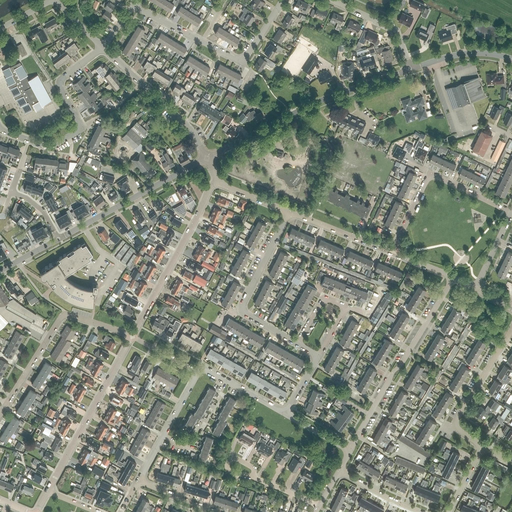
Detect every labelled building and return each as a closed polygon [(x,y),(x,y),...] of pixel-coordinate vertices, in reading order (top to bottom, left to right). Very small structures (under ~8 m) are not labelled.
[(116,5),(118,3),(114,0),(107,0),(106,2),(105,1),(102,5),(105,7),(104,8),(110,12),(115,5),(116,5)] [(166,0),(165,0),(162,0),(159,5),(164,8),(169,2),(169,0),(166,0)] [(173,0),(172,3),(169,2),(164,8),(170,12),(174,5),(176,7),(179,2),(176,0),(176,1),(174,0),(173,0)] [(265,3),(260,0),(254,0),(250,7),(257,11),(262,5),(263,6),(265,3)] [(307,14),(309,9),(306,7),(308,4),(299,0),(297,0),(295,6),(302,10),(301,12),(307,14)] [(412,0),(410,6),(421,11),(424,5),(414,0),(412,0)] [(176,13),(182,16),(186,9),(188,6),(186,4),(184,8),(181,6),(176,13)] [(182,16),(187,19),(191,13),(193,9),(191,7),(189,11),(186,9),(182,16)] [(254,17),(250,15),(252,12),(244,7),(242,10),(242,11),(244,13),(244,14),(243,13),(239,19),(249,25),(254,17)] [(327,12),(318,7),(316,10),(313,9),(310,15),(313,17),(314,14),(324,18),(327,12)] [(102,16),(108,20),(112,15),(106,11),(102,16)] [(187,19),(192,23),(196,16),(198,12),(196,11),(194,14),(191,13),(187,19)] [(338,23),(335,29),(341,31),(345,22),(342,21),(343,17),(334,13),(330,20),(338,23)] [(409,27),(413,18),(402,13),(399,22),(409,27)] [(199,18),(196,16),(192,23),(197,26),(201,19),(203,15),(201,14),(199,18)] [(288,28),(293,21),(296,23),(299,19),(292,14),(291,17),(288,15),(282,24),(288,28)] [(48,30),(58,25),(54,18),(44,24),(46,27),(44,29),(47,35),(50,33),(48,30)] [(362,30),(359,29),(360,25),(350,21),(347,28),(357,33),(355,36),(359,38),(362,30)] [(419,29),(416,36),(426,41),(427,38),(431,39),(434,33),(432,32),(435,26),(430,24),(427,30),(428,30),(427,33),(419,29)] [(448,31),(439,34),(442,42),(453,38),(451,35),(457,33),(455,24),(446,27),(448,31)] [(215,33),(220,37),(224,30),(226,26),(224,25),(222,29),(219,27),(215,33)] [(143,33),(145,30),(138,26),(135,31),(142,35),(145,38),(147,35),(143,33)] [(39,30),(37,27),(28,32),(31,39),(38,35),(40,38),(40,39),(42,42),(48,39),(42,28),(39,30)] [(225,40),(229,33),(232,29),(229,28),(227,32),(224,30),(220,37),(225,40)] [(290,39),(293,35),(285,30),(284,32),(279,30),(273,39),(280,43),(285,36),(290,39)] [(360,39),(358,42),(361,43),(364,44),(367,39),(374,43),(374,44),(375,44),(376,45),(378,44),(380,40),(376,38),(377,38),(377,37),(378,35),(372,32),(369,30),(368,33),(364,31),(364,30),(363,32),(360,39)] [(140,38),(142,35),(135,31),(132,36),(138,40),(142,43),(146,45),(148,43),(140,38)] [(232,35),(229,33),(225,40),(230,43),(234,36),(237,32),(235,31),(232,35)] [(159,41),(162,43),(166,36),(161,33),(157,39),(157,40),(154,43),(156,45),(159,41)] [(230,43),(235,46),(235,47),(237,49),(240,44),(240,43),(238,42),(240,39),(239,39),(242,35),(240,34),(237,38),(234,36),(230,43)] [(132,36),(128,41),(135,45),(139,48),(141,46),(137,43),(138,40),(132,36)] [(171,39),(166,36),(162,43),(159,47),(162,48),(164,44),(167,46),(171,39)] [(72,44),(69,46),(76,54),(77,52),(76,51),(79,49),(74,42),(71,38),(69,39),(72,44)] [(167,46),(165,50),(167,51),(169,47),(172,49),(176,42),(171,39),(167,46)] [(136,53),(137,54),(138,54),(139,53),(137,51),(134,48),(135,45),(128,41),(125,47),(132,51),(136,53)] [(181,45),(176,42),(172,49),(170,53),(172,54),(174,50),(177,52),(181,45)] [(73,55),(76,54),(69,46),(67,48),(63,43),(61,45),(63,46),(70,56),(72,54),(73,55)] [(270,44),(264,53),(271,57),(275,50),(280,53),(283,49),(277,45),(275,48),(270,44)] [(182,55),(187,49),(181,45),(177,52),(175,56),(177,57),(179,53),(182,55)] [(64,52),(61,54),(67,63),(69,61),(68,59),(71,57),(70,56),(63,46),(61,48),(64,52)] [(132,51),(125,47),(122,52),(129,56),(133,58),(134,56),(130,54),(132,51)] [(371,56),(366,58),(369,68),(376,66),(375,62),(378,61),(375,53),(373,47),(367,49),(367,51),(369,50),(370,54),(371,56)] [(385,62),(393,60),(389,49),(385,50),(384,47),(375,50),(377,54),(382,52),(385,62)] [(27,54),(24,49),(19,52),(22,57),(27,54)] [(62,64),(64,62),(65,64),(67,63),(61,54),(59,56),(55,52),(54,53),(62,64)] [(59,66),(62,64),(54,53),(52,55),(55,59),(52,61),(58,69),(60,68),(59,66)] [(187,64),(190,66),(195,59),(189,55),(185,62),(183,66),(185,68),(187,64)] [(314,67),(319,60),(312,55),(307,62),(314,67)] [(152,64),(149,62),(152,57),(149,56),(147,60),(142,67),(145,69),(144,71),(146,72),(152,64)] [(272,68),(275,64),(265,57),(263,60),(260,58),(254,67),(261,71),(265,64),(272,68)] [(369,68),(366,58),(362,59),(361,57),(356,59),(359,67),(361,66),(363,70),(369,68)] [(195,59),(190,66),(188,69),(190,71),(192,67),(195,69),(200,62),(195,59)] [(149,72),(152,73),(158,64),(159,62),(157,61),(154,65),(152,64),(146,72),(148,74),(149,72)] [(10,89),(14,96),(13,97),(15,100),(17,100),(20,107),(22,106),(25,113),(34,108),(36,111),(43,107),(42,105),(44,104),(44,105),(51,101),(37,75),(30,79),(31,80),(29,81),(26,76),(27,76),(21,65),(20,62),(16,65),(10,68),(10,67),(2,71),(6,78),(5,78),(9,85),(8,86),(10,90),(10,89)] [(200,62),(195,69),(193,73),(195,74),(198,70),(201,72),(205,65),(200,62)] [(353,62),(342,63),(343,75),(343,79),(348,79),(348,81),(353,81),(353,72),(354,71),(353,62)] [(95,69),(91,72),(92,74),(97,70),(99,73),(107,66),(105,65),(104,66),(102,63),(95,69)] [(153,79),(155,80),(160,71),(157,70),(160,65),(158,64),(152,73),(151,75),(154,77),(153,79)] [(225,67),(220,64),(216,71),(214,75),(216,76),(218,72),(221,74),(225,67)] [(205,65),(201,72),(198,76),(200,77),(203,73),(206,75),(210,68),(205,65)] [(305,65),(302,70),(309,75),(312,70),(305,65)] [(98,81),(100,80),(109,72),(107,70),(108,69),(107,66),(99,73),(101,76),(97,79),(98,81)] [(230,69),(225,67),(221,74),(219,78),(222,79),(224,75),(227,77),(230,69)] [(158,80),(160,81),(168,70),(166,68),(163,73),(160,71),(155,80),(157,81),(158,80)] [(232,79),(236,72),(230,69),(227,77),(225,81),(227,82),(229,78),(232,79)] [(170,71),(168,70),(160,81),(164,83),(162,85),(165,86),(170,77),(167,76),(170,71)] [(110,71),(109,72),(100,80),(101,82),(105,78),(107,81),(115,74),(114,73),(112,74),(110,71)] [(332,78),(329,72),(328,73),(326,71),(318,75),(320,77),(318,78),(321,84),(332,78)] [(241,75),(236,72),(232,79),(230,83),(232,84),(234,80),(237,82),(241,75)] [(117,76),(115,74),(107,81),(110,83),(105,87),(107,89),(118,80),(115,78),(117,76)] [(497,84),(504,83),(503,76),(498,76),(498,77),(497,77),(496,74),(487,75),(488,84),(497,83),(497,84)] [(174,92),(173,94),(175,95),(180,87),(177,85),(180,81),(178,79),(180,77),(177,75),(172,82),(175,84),(171,90),(174,92)] [(79,80),(75,83),(73,85),(75,88),(74,88),(75,90),(83,84),(81,82),(85,79),(84,77),(79,80)] [(446,89),(447,92),(452,108),(458,106),(461,105),(468,125),(478,122),(471,102),(485,97),(482,90),(483,89),(481,85),(478,78),(479,78),(478,77),(461,84),(462,85),(457,87),(452,89),(451,87),(446,89)] [(123,83),(121,81),(120,83),(118,80),(107,89),(108,90),(113,87),(115,90),(123,83)] [(85,87),(83,84),(75,90),(76,92),(77,91),(79,94),(89,86),(90,86),(89,83),(85,87)] [(183,89),(180,87),(175,95),(177,96),(178,95),(181,96),(187,87),(188,86),(186,84),(183,89)] [(79,98),(80,100),(88,94),(87,91),(91,88),(89,86),(79,94),(78,94),(80,97),(79,98)] [(187,87),(181,96),(180,98),(183,100),(182,101),(184,103),(189,95),(186,93),(189,88),(187,87)] [(192,97),(189,95),(184,103),(186,104),(187,102),(190,104),(194,98),(197,93),(195,92),(192,97)] [(83,101),(85,103),(96,95),(94,93),(90,96),(88,94),(80,100),(82,102),(83,101)] [(105,100),(107,103),(108,102),(113,98),(110,94),(104,98),(105,100)] [(85,103),(87,106),(85,107),(87,108),(95,103),(93,100),(97,97),(96,95),(85,103)] [(197,111),(202,114),(207,105),(205,103),(207,100),(202,97),(198,103),(201,105),(197,111)] [(425,104),(422,98),(416,100),(416,102),(412,104),(410,99),(409,99),(403,101),(402,102),(405,109),(407,109),(408,113),(405,114),(407,122),(408,122),(415,120),(414,116),(418,115),(419,120),(427,117),(425,110),(423,110),(422,105),(425,104)] [(97,105),(95,103),(87,108),(88,110),(89,109),(91,112),(102,104),(101,102),(97,105)] [(210,107),(207,105),(202,114),(206,117),(212,108),(214,105),(212,104),(210,107)] [(214,105),(212,108),(206,117),(211,120),(217,111),(214,109),(216,106),(214,105)] [(492,110),(493,111),(490,116),(497,119),(499,113),(502,115),(505,108),(500,106),(498,109),(494,107),(492,110)] [(256,115),(254,110),(250,112),(249,111),(245,115),(243,113),(237,119),(242,123),(246,119),(248,121),(253,118),(252,118),(254,117),(257,122),(264,118),(261,112),(256,115)] [(336,123),(339,125),(345,113),(341,112),(341,113),(334,110),(330,119),(337,122),(336,123)] [(222,114),(217,111),(211,120),(216,123),(220,115),(223,117),(225,113),(223,112),(222,114)] [(339,125),(344,127),(349,115),(345,113),(339,125)] [(511,114),(511,115),(507,113),(505,117),(506,117),(503,122),(510,125),(511,120),(511,114)] [(354,117),(349,115),(344,127),(349,129),(354,117)] [(358,120),(354,117),(349,129),(353,131),(358,120)] [(361,134),(366,123),(358,120),(353,131),(361,134)] [(97,128),(96,127),(95,129),(104,133),(105,131),(109,133),(111,131),(106,128),(108,125),(101,121),(101,122),(100,125),(98,124),(97,128)] [(148,133),(136,122),(122,138),(134,149),(134,148),(138,152),(144,146),(140,142),(148,133)] [(225,125),(222,129),(226,132),(225,133),(230,136),(230,137),(231,138),(232,138),(235,135),(236,137),(238,133),(234,130),(235,129),(231,126),(229,128),(225,125)] [(95,131),(94,134),(106,140),(107,138),(102,136),(104,133),(95,129),(94,131),(95,131)] [(491,136),(481,131),(472,150),(482,155),(491,136)] [(377,145),(380,138),(370,133),(367,140),(377,145)] [(104,143),(106,140),(94,134),(92,137),(91,137),(90,139),(99,143),(100,140),(104,143)] [(89,141),(90,141),(89,144),(98,149),(101,150),(102,148),(97,146),(99,143),(90,139),(89,141)] [(426,157),(425,156),(427,151),(422,148),(424,143),(418,140),(414,149),(417,151),(415,156),(420,158),(420,159),(424,161),(426,157)] [(149,142),(146,145),(151,150),(154,147),(149,142)] [(181,144),(173,148),(182,165),(190,161),(186,153),(183,155),(180,149),(186,146),(183,142),(180,143),(181,144)] [(402,160),(406,152),(409,153),(413,146),(406,142),(403,150),(398,147),(395,152),(394,152),(392,156),(396,158),(397,157),(402,160)] [(96,151),(98,149),(89,144),(88,146),(89,147),(87,150),(100,156),(101,153),(96,151)] [(9,155),(11,156),(15,147),(13,146),(12,147),(9,146),(9,148),(5,159),(7,160),(9,155)] [(16,149),(17,148),(15,147),(11,156),(14,157),(12,162),(15,163),(17,158),(20,159),(21,154),(19,153),(20,150),(16,149)] [(141,172),(142,172),(144,174),(144,173),(148,178),(156,172),(151,166),(152,165),(141,152),(131,160),(141,172)] [(162,154),(163,156),(169,167),(174,164),(171,158),(170,159),(166,152),(162,154)] [(429,162),(435,164),(439,157),(440,155),(437,153),(436,156),(433,154),(429,162)] [(163,163),(162,163),(165,169),(169,167),(163,156),(160,158),(163,163)] [(446,157),(443,156),(442,158),(439,157),(435,164),(441,167),(445,160),(446,157)] [(91,165),(100,168),(103,161),(93,158),(91,165)] [(450,162),(445,160),(441,167),(447,170),(450,162)] [(70,162),(68,171),(72,171),(77,163),(70,162)] [(450,162),(447,170),(452,173),(456,165),(450,162)] [(460,173),(459,176),(465,178),(468,171),(469,169),(466,168),(466,170),(462,168),(463,167),(460,166),(457,172),(460,173)] [(408,174),(406,177),(414,181),(417,175),(413,173),(415,170),(408,167),(405,173),(408,174)] [(465,178),(470,181),(474,174),(468,171),(465,178)] [(501,176),(503,177),(511,181),(511,174),(506,172),(504,175),(502,174),(501,176)] [(102,180),(113,183),(115,177),(104,173),(102,180)] [(478,173),(477,175),(474,174),(470,181),(476,184),(480,176),(481,174),(478,173)] [(405,176),(403,176),(402,178),(404,179),(405,180),(404,183),(411,186),(414,181),(406,177),(405,176)] [(483,178),(480,176),(476,184),(482,187),(485,179),(486,178),(483,177),(483,178)] [(116,183),(123,193),(130,188),(126,183),(128,181),(125,177),(116,183)] [(511,181),(503,177),(501,182),(510,186),(511,181)] [(27,182),(24,190),(30,193),(33,184),(27,182)] [(403,185),(401,188),(409,192),(411,186),(404,183),(402,182),(401,184),(403,185)] [(501,182),(498,187),(507,192),(510,186),(501,182)] [(107,188),(104,190),(107,195),(111,201),(118,196),(114,190),(113,191),(108,183),(106,185),(105,186),(107,188)] [(94,191),(86,185),(83,188),(91,194),(94,191)] [(38,186),(35,194),(41,196),(44,188),(38,186)] [(184,186),(177,190),(181,196),(182,198),(182,199),(183,198),(185,202),(186,203),(193,199),(193,198),(189,192),(188,193),(184,186)] [(349,196),(345,194),(344,196),(345,196),(344,198),(335,193),(336,192),(336,193),(338,190),(335,189),(334,193),(331,192),(333,188),(331,187),(329,189),(330,190),(329,191),(325,189),(321,197),(324,199),(325,197),(334,201),(333,203),(338,206),(339,204),(346,207),(345,209),(350,211),(351,209),(360,213),(359,216),(362,217),(363,216),(366,218),(371,207),(369,206),(368,207),(367,206),(366,208),(362,206),(362,205),(363,205),(364,203),(362,202),(360,205),(358,204),(360,200),(357,199),(356,202),(357,202),(356,203),(347,199),(348,198),(349,196)] [(505,197),(507,192),(498,187),(496,192),(505,197)] [(404,197),(406,198),(409,192),(401,188),(399,188),(398,190),(400,191),(397,197),(403,200),(404,197)] [(384,197),(382,201),(384,203),(386,199),(391,201),(392,197),(386,194),(384,197)] [(52,195),(44,200),(47,205),(55,201),(52,195)] [(99,208),(106,203),(100,195),(93,201),(99,208)] [(223,206),(224,204),(228,205),(229,201),(226,200),(222,198),(222,199),(219,197),(216,203),(223,206)] [(158,199),(157,200),(156,198),(152,201),(153,203),(152,204),(154,206),(153,207),(155,210),(156,209),(157,211),(159,210),(160,211),(162,209),(161,208),(164,206),(158,199)] [(241,199),(238,205),(244,208),(247,202),(241,199)] [(403,205),(395,201),(393,200),(392,203),(394,203),(392,206),(400,210),(403,205)] [(55,201),(47,205),(50,211),(58,207),(55,201)] [(182,202),(173,208),(178,213),(185,216),(187,211),(182,202)] [(84,204),(79,207),(83,216),(87,214),(86,213),(89,212),(88,211),(90,209),(87,204),(85,205),(84,204)] [(22,205),(17,212),(22,216),(27,209),(22,205)] [(74,211),(71,212),(74,218),(77,216),(78,218),(80,217),(83,216),(79,207),(78,205),(72,208),(74,211)] [(391,209),(390,212),(397,216),(400,210),(392,206),(391,206),(390,208),(391,209)] [(214,208),(212,214),(225,219),(227,216),(223,214),(223,216),(220,215),(222,211),(221,211),(221,210),(214,208)] [(27,209),(22,216),(27,220),(27,219),(30,221),(33,216),(31,214),(32,213),(27,209)] [(138,209),(133,212),(135,216),(134,216),(135,219),(137,218),(139,222),(145,218),(141,212),(140,212),(138,209)] [(148,215),(152,220),(155,217),(157,216),(153,211),(148,215)] [(389,214),(387,218),(395,221),(397,216),(390,212),(388,212),(387,214),(389,214)] [(67,213),(61,216),(66,225),(69,223),(71,221),(70,219),(67,214),(67,213)] [(224,223),(225,219),(212,214),(209,220),(216,223),(216,222),(217,223),(218,219),(221,220),(220,222),(224,223)] [(181,221),(174,217),(170,215),(168,218),(172,220),(171,223),(178,227),(181,221)] [(61,216),(56,219),(60,227),(63,226),(63,227),(66,225),(61,216)] [(386,217),(384,220),(386,220),(384,224),(392,228),(395,221),(387,218),(386,217)] [(19,219),(16,223),(25,230),(27,226),(19,219)] [(121,234),(128,229),(120,220),(114,225),(121,234)] [(258,221),(255,227),(262,231),(266,225),(258,221)] [(42,225),(36,228),(37,230),(42,238),(45,237),(45,236),(47,235),(46,234),(49,232),(46,227),(43,228),(42,225)] [(142,237),(150,231),(146,226),(138,231),(142,237)] [(216,229),(213,227),(212,228),(209,226),(206,231),(213,235),(214,233),(221,237),(223,233),(226,235),(227,232),(222,229),(220,232),(216,229)] [(259,236),(262,231),(255,227),(252,232),(259,236)] [(294,238),(297,230),(292,228),(289,233),(288,235),(288,236),(294,238)] [(109,237),(104,229),(98,233),(103,241),(109,237)] [(164,231),(160,229),(159,233),(171,240),(174,234),(168,230),(167,232),(164,230),(164,231)] [(37,230),(32,232),(36,241),(38,239),(39,240),(42,238),(37,230)] [(131,239),(136,235),(132,230),(127,234),(131,239)] [(303,233),(297,230),(294,238),(300,241),(303,233)] [(256,242),(259,236),(252,232),(249,238),(256,242)] [(18,251),(24,248),(24,249),(28,248),(27,246),(31,244),(28,239),(27,236),(26,237),(23,233),(16,237),(19,243),(15,246),(18,251)] [(120,238),(114,233),(110,238),(116,243),(120,238)] [(168,245),(171,240),(159,233),(156,236),(160,238),(163,240),(162,242),(168,245)] [(306,243),(309,236),(303,233),(300,241),(299,243),(301,244),(302,242),(306,243)] [(213,244),(214,241),(211,239),(208,237),(207,237),(204,235),(201,241),(208,244),(209,242),(213,244)] [(315,238),(309,236),(306,243),(305,245),(307,246),(308,244),(312,246),(315,238)] [(135,248),(137,250),(143,245),(138,238),(134,241),(138,246),(135,248)] [(256,242),(249,238),(246,243),(253,247),(256,242)] [(320,248),(323,250),(326,242),(320,239),(317,247),(316,249),(319,250),(320,248)] [(326,242),(323,250),(322,251),(325,252),(325,251),(329,252),(332,245),(326,242)] [(54,286),(56,289),(56,290),(58,292),(61,294),(64,296),(65,294),(68,296),(71,297),(70,300),(74,301),(77,302),(80,303),(81,301),(84,302),(88,302),(88,305),(91,305),(93,305),(93,299),(93,295),(96,295),(98,289),(98,285),(93,284),(92,291),(86,291),(80,289),(74,286),(68,282),(63,277),(61,275),(93,254),(86,244),(85,244),(82,246),(81,244),(73,249),(73,250),(73,249),(74,251),(68,256),(67,254),(67,253),(59,259),(60,261),(53,265),(52,263),(44,268),(45,268),(46,270),(43,272),(42,272),(41,273),(41,274),(41,275),(41,276),(41,277),(42,278),(43,278),(44,278),(45,278),(46,278),(49,283),(53,287),(54,286)] [(208,258),(209,257),(211,254),(208,253),(208,252),(204,250),(205,249),(199,245),(196,251),(208,258)] [(338,247),(332,245),(329,252),(334,255),(338,247)] [(151,246),(149,250),(162,256),(165,251),(159,247),(157,251),(154,249),(155,247),(151,246)] [(344,250),(338,247),(334,255),(340,257),(344,250)] [(250,253),(243,249),(240,255),(247,259),(250,253)] [(153,256),(152,258),(153,258),(153,259),(159,262),(162,256),(149,250),(147,253),(153,256)] [(210,259),(208,258),(196,251),(193,257),(199,260),(200,258),(208,263),(210,259)] [(280,251),(277,257),(285,261),(288,255),(280,251)] [(348,260),(351,261),(355,253),(349,251),(345,261),(347,262),(348,260)] [(222,255),(216,252),(212,259),(218,262),(222,255)] [(361,256),(355,253),(351,261),(352,261),(351,263),(354,264),(354,262),(357,264),(361,256)] [(244,265),(247,259),(240,255),(237,261),(244,265)] [(360,265),(363,266),(367,258),(361,256),(357,264),(357,265),(359,266),(360,265)] [(283,264),(285,261),(277,257),(275,263),(282,267),(284,267),(285,265),(283,264)] [(373,261),(367,258),(363,266),(362,269),(365,270),(366,267),(369,269),(373,261)] [(511,260),(505,258),(502,263),(510,267),(511,262),(511,260)] [(241,270),(244,265),(237,261),(235,260),(234,262),(235,263),(234,266),(241,270)] [(204,261),(202,265),(213,271),(215,267),(204,261)] [(202,266),(197,263),(197,265),(193,263),(190,262),(187,267),(194,271),(195,268),(199,271),(202,266)] [(383,264),(378,262),(375,270),(380,272),(383,264)] [(145,264),(142,263),(140,266),(153,273),(156,267),(150,264),(148,267),(145,265),(145,264)] [(280,270),(282,267),(275,263),(272,269),(279,272),(281,273),(282,271),(280,270)] [(500,269),(507,272),(509,273),(510,271),(508,270),(510,267),(502,263),(500,269)] [(383,274),(386,275),(390,267),(383,264),(380,272),(381,272),(380,274),(382,275),(383,274)] [(150,279),(153,273),(140,266),(138,270),(141,272),(142,270),(146,272),(144,276),(150,279)] [(238,276),(241,270),(234,266),(230,272),(238,276)] [(392,278),(396,270),(390,267),(386,275),(392,278)] [(299,268),(294,276),(299,279),(304,271),(299,268)] [(208,280),(213,272),(207,269),(203,277),(208,280)] [(279,276),(278,276),(279,272),(272,269),(269,274),(278,279),(279,276)] [(506,276),(507,272),(500,269),(497,275),(506,279),(507,277),(506,276)] [(401,273),(396,270),(392,278),(398,280),(401,273)] [(188,280),(190,278),(193,279),(192,280),(203,286),(207,280),(196,274),(195,276),(192,274),(188,272),(188,273),(185,271),(184,273),(183,272),(181,276),(182,276),(188,280)] [(322,282),(321,285),(326,287),(330,278),(325,276),(326,274),(320,272),(316,280),(322,282)] [(294,276),(291,281),(292,282),(294,283),(296,284),(299,279),(294,276)] [(119,283),(117,286),(123,290),(125,286),(128,282),(121,278),(119,283)] [(332,289),(335,280),(330,278),(326,287),(332,289)] [(133,279),(131,283),(144,290),(147,284),(141,281),(140,283),(133,279)] [(177,279),(174,285),(187,292),(190,294),(192,291),(185,287),(185,288),(181,286),(183,283),(177,279)] [(266,280),(263,287),(270,290),(272,291),(273,289),(271,288),(273,284),(266,280)] [(341,282),(335,280),(332,289),(337,292),(341,282)] [(232,284),(230,287),(237,291),(240,285),(233,281),(232,281),(230,283),(232,284)] [(14,293),(18,299),(24,295),(20,289),(17,291),(14,287),(10,282),(5,286),(11,293),(13,292),(14,293)] [(337,292),(342,294),(346,284),(341,282),(337,292)] [(141,296),(144,290),(131,283),(129,287),(132,289),(133,287),(136,289),(134,291),(135,292),(134,293),(141,296)] [(313,294),(316,289),(307,284),(306,287),(304,286),(302,288),(304,289),(313,294)] [(351,286),(346,284),(342,294),(347,296),(351,286)] [(186,293),(187,292),(174,285),(170,291),(177,294),(178,292),(182,295),(184,291),(186,293)] [(347,296),(353,298),(356,289),(354,287),(354,286),(352,285),(351,286),(347,296)] [(426,290),(417,285),(416,287),(417,288),(415,291),(415,292),(422,296),(426,290)] [(0,329),(6,323),(8,322),(14,319),(29,327),(36,314),(21,305),(13,299),(9,301),(5,294),(4,294),(1,289),(0,287),(0,329)] [(118,296),(121,290),(116,287),(113,293),(118,296)] [(234,297),(237,291),(230,287),(227,292),(234,297)] [(271,295),(270,294),(269,293),(270,290),(263,287),(260,292),(268,296),(270,297),(271,295)] [(395,294),(398,295),(399,296),(401,298),(404,292),(401,290),(399,288),(395,294)] [(310,299),(313,294),(304,289),(301,294),(310,299)] [(362,291),(356,289),(353,298),(358,300),(362,291)] [(364,302),(366,296),(370,298),(372,292),(368,290),(367,293),(362,291),(358,300),(364,302)] [(414,293),(412,297),(419,301),(422,296),(415,292),(415,291),(414,291),(413,293),(414,293)] [(32,292),(26,297),(31,305),(38,300),(32,292)] [(231,302),(234,297),(227,292),(226,292),(224,294),(226,295),(224,298),(231,302)] [(265,301),(268,296),(260,292),(257,298),(265,301)] [(387,292),(384,297),(389,300),(392,295),(387,292)] [(307,304),(310,299),(301,294),(299,299),(307,304)] [(135,306),(138,301),(131,297),(127,295),(125,298),(129,300),(128,302),(135,306)] [(111,296),(105,305),(111,308),(113,305),(110,303),(112,300),(114,301),(115,298),(111,296)] [(171,298),(168,296),(165,301),(171,305),(171,306),(170,308),(174,310),(176,308),(177,305),(179,302),(178,301),(175,299),(171,297),(171,298)] [(288,299),(286,298),(284,297),(282,296),(279,301),(285,304),(288,299)] [(419,301),(412,297),(410,296),(409,298),(411,299),(409,302),(416,306),(419,301)] [(231,302),(224,298),(222,297),(221,299),(223,300),(221,304),(228,308),(231,302)] [(265,301),(257,298),(254,303),(262,307),(265,301)] [(299,299),(296,304),(305,309),(307,304),(299,299)] [(279,301),(276,306),(278,307),(280,308),(282,309),(285,304),(279,301)] [(412,312),(416,306),(409,302),(405,308),(412,312)] [(181,307),(187,311),(190,306),(183,303),(181,307)] [(163,304),(159,311),(163,313),(167,306),(163,304)] [(296,304),(293,309),(302,314),(305,309),(296,304)] [(122,305),(121,307),(124,309),(123,312),(130,316),(133,310),(130,308),(131,307),(127,305),(126,307),(122,305)] [(459,315),(461,312),(454,307),(451,313),(458,317),(461,319),(462,317),(459,315)] [(299,319),(302,314),(293,309),(290,314),(299,319)] [(378,318),(380,316),(381,313),(376,310),(373,315),(378,318)] [(275,312),(271,320),(275,322),(279,314),(275,312)] [(402,313),(399,318),(406,323),(409,317),(402,313)] [(455,323),(458,317),(451,313),(447,318),(455,323)] [(290,314),(287,319),(296,324),(299,319),(290,314)] [(151,326),(156,328),(162,317),(160,316),(158,319),(156,318),(155,320),(151,326)] [(165,319),(162,317),(156,328),(161,331),(163,326),(165,327),(165,328),(169,321),(168,322),(164,320),(165,319)] [(224,327),(229,330),(234,321),(229,318),(224,327)] [(399,318),(396,323),(403,327),(406,323),(399,318)] [(447,318),(444,324),(451,328),(452,327),(453,329),(454,327),(453,326),(455,323),(447,318)] [(293,329),(296,324),(287,319),(284,324),(293,329)] [(165,334),(169,336),(169,335),(171,336),(174,331),(176,332),(181,323),(176,320),(173,325),(169,323),(166,328),(168,329),(165,333),(166,334),(165,334)] [(352,320),(348,326),(356,330),(359,324),(352,320)] [(239,324),(234,321),(229,330),(234,333),(239,324)] [(396,323),(392,329),(399,333),(403,327),(396,323)] [(234,333),(239,336),(244,327),(239,324),(234,333)] [(444,324),(441,329),(448,333),(449,334),(451,332),(449,331),(451,328),(444,324)] [(67,325),(64,330),(77,338),(78,337),(75,335),(74,334),(76,331),(67,325)] [(220,333),(221,330),(213,325),(209,331),(218,336),(220,333)] [(355,334),(354,333),(356,330),(348,326),(345,331),(352,335),(354,336),(355,334)] [(249,330),(244,327),(239,336),(244,338),(249,330)] [(180,343),(182,344),(187,335),(184,334),(187,329),(185,328),(182,333),(178,340),(181,341),(180,343)] [(396,339),(399,333),(392,329),(391,331),(389,334),(396,339)] [(61,335),(63,337),(72,342),(70,341),(72,337),(73,338),(73,339),(75,340),(77,338),(64,330),(61,335)] [(244,338),(249,341),(254,332),(249,330),(244,338)] [(13,337),(21,341),(24,335),(16,331),(13,337)] [(343,336),(350,340),(352,335),(345,331),(343,336)] [(188,345),(195,334),(193,332),(190,337),(187,335),(182,344),(184,345),(185,344),(188,345)] [(249,341),(254,344),(259,335),(254,332),(249,341)] [(94,343),(97,336),(91,333),(88,339),(94,343)] [(197,335),(195,334),(188,345),(191,347),(190,349),(192,350),(197,341),(194,339),(197,335)] [(445,339),(438,334),(434,340),(441,344),(445,339)] [(264,338),(259,335),(254,344),(259,347),(264,338)] [(111,349),(115,343),(110,340),(111,339),(105,336),(103,340),(106,342),(104,345),(106,347),(111,349)] [(346,346),(349,341),(350,340),(343,336),(339,342),(346,346)] [(13,337),(10,343),(18,347),(21,341),(13,337)] [(71,346),(69,346),(72,342),(63,337),(60,341),(73,350),(74,348),(71,346)] [(483,349),(486,343),(479,339),(477,337),(476,339),(478,340),(476,344),(483,349)] [(200,343),(197,341),(192,350),(194,351),(195,349),(198,351),(202,344),(205,339),(203,338),(200,343)] [(390,349),(393,344),(386,339),(382,345),(390,349)] [(434,340),(431,345),(438,350),(441,344),(434,340)] [(71,352),(73,350),(60,341),(56,347),(65,352),(68,349),(69,349),(69,350),(71,352)] [(268,355),(269,353),(274,344),(269,341),(264,350),(267,351),(266,353),(268,355)] [(10,343),(7,348),(15,353),(18,347),(10,343)] [(279,347),(274,344),(269,353),(274,356),(279,347)] [(480,354),(483,349),(476,344),(473,349),(480,354)] [(386,355),(390,349),(382,345),(379,350),(386,355)] [(438,350),(431,345),(428,350),(435,355),(436,356),(438,353),(436,353),(438,350)] [(56,347),(53,351),(66,359),(68,357),(65,356),(63,355),(65,352),(56,347)] [(206,356),(211,359),(215,352),(217,348),(215,347),(213,350),(210,349),(206,356)] [(274,356),(279,358),(284,350),(279,347),(274,356)] [(336,347),(333,352),(340,356),(344,351),(336,347)] [(11,359),(15,353),(7,348),(3,354),(11,359)] [(94,354),(94,355),(101,358),(102,356),(106,359),(109,354),(102,350),(98,348),(95,355),(94,354)] [(217,348),(215,352),(211,359),(216,362),(220,354),(218,353),(220,350),(217,348)] [(473,349),(469,355),(476,359),(480,354),(473,349)] [(279,358),(284,361),(289,352),(284,350),(279,358)] [(379,350),(375,356),(382,361),(386,355),(379,350)] [(431,360),(435,355),(428,350),(424,356),(431,360)] [(59,362),(61,358),(63,359),(62,360),(65,361),(66,359),(53,351),(50,356),(59,362)] [(228,352),(226,351),(224,356),(220,354),(216,362),(221,365),(225,357),(227,354),(228,352)] [(284,361),(289,364),(294,355),(289,352),(284,361)] [(333,352),(330,358),(337,362),(340,356),(333,352)] [(473,365),(476,359),(469,355),(466,353),(465,355),(468,357),(466,360),(473,365)] [(227,354),(225,357),(221,365),(226,367),(231,360),(228,359),(230,355),(227,354)] [(135,373),(141,363),(139,362),(141,358),(135,355),(132,362),(134,364),(130,370),(128,373),(133,376),(135,373)] [(299,358),(294,355),(289,364),(294,367),(299,358)] [(76,356),(72,365),(76,367),(81,359),(76,356)] [(379,366),(382,361),(375,356),(372,361),(379,366)] [(231,370),(236,363),(238,359),(235,358),(233,362),(231,360),(226,367),(231,370)] [(294,367),(299,370),(304,361),(299,358),(294,367)] [(334,368),(337,362),(330,358),(327,364),(334,368)] [(1,360),(0,360),(0,367),(5,370),(9,364),(1,360)] [(89,360),(87,364),(100,371),(103,365),(97,361),(95,365),(91,363),(92,362),(89,360)] [(151,364),(146,361),(142,368),(140,371),(143,373),(145,370),(148,371),(151,364)] [(55,370),(56,368),(52,366),(46,362),(43,367),(49,371),(51,368),(55,370)] [(241,366),(236,363),(231,370),(236,373),(241,366)] [(92,369),(90,373),(97,376),(100,371),(87,364),(85,367),(88,369),(89,368),(92,369)] [(327,364),(324,369),(331,373),(333,374),(334,371),(332,371),(334,368),(327,364)] [(422,372),(424,368),(418,364),(414,369),(427,377),(428,374),(425,372),(424,373),(422,372)] [(467,375),(470,370),(463,365),(461,365),(460,367),(461,368),(459,370),(467,375)] [(503,368),(501,370),(509,374),(510,372),(511,372),(511,365),(511,366),(510,368),(504,365),(503,365),(502,367),(503,368)] [(246,369),(241,366),(236,373),(242,376),(246,369)] [(368,369),(366,373),(373,377),(376,371),(367,366),(366,368),(368,369)] [(53,374),(49,371),(43,367),(39,372),(46,376),(48,373),(52,375),(53,374)] [(154,383),(156,384),(163,370),(158,368),(153,377),(157,379),(156,380),(155,380),(154,383)] [(414,369),(411,375),(417,378),(420,374),(422,376),(422,377),(425,379),(427,377),(414,369)] [(168,373),(163,370),(156,384),(158,385),(159,382),(160,380),(163,382),(168,373)] [(463,381),(467,375),(459,370),(456,376),(463,381)] [(504,378),(502,381),(507,384),(511,379),(507,377),(509,374),(501,370),(498,375),(504,378)] [(50,379),(46,376),(39,372),(36,378),(42,382),(45,378),(48,381),(50,379)] [(247,379),(252,382),(256,375),(251,372),(247,379)] [(166,389),(173,376),(168,373),(163,382),(167,384),(166,386),(166,385),(164,388),(166,389)] [(373,377),(366,373),(363,378),(370,382),(373,377)] [(94,381),(91,379),(88,377),(84,375),(82,379),(86,381),(84,383),(91,387),(94,381)] [(261,378),(256,375),(252,382),(257,385),(261,378)] [(257,385),(262,388),(266,381),(264,379),(265,377),(262,375),(261,378),(257,385)] [(420,388),(422,385),(418,383),(418,384),(415,383),(417,378),(411,375),(408,380),(420,388)] [(455,378),(453,382),(460,386),(463,381),(456,376),(455,375),(453,378),(455,378)] [(179,379),(173,376),(166,389),(168,390),(170,388),(169,387),(170,386),(174,388),(179,379)] [(46,384),(42,382),(36,378),(32,384),(39,388),(41,384),(45,386),(46,384)] [(363,378),(360,383),(367,387),(370,382),(363,378)] [(128,383),(122,380),(119,386),(132,392),(135,394),(137,391),(130,387),(130,389),(126,387),(128,383)] [(269,382),(266,381),(262,388),(267,391),(271,383),(272,382),(270,380),(269,382)] [(420,388),(408,380),(404,386),(411,389),(413,385),(416,387),(415,388),(419,390),(420,388)] [(503,392),(504,389),(507,384),(502,381),(500,383),(495,380),(495,381),(494,380),(492,382),(493,383),(492,385),(499,389),(499,390),(503,392)] [(358,385),(356,389),(364,393),(367,387),(360,383),(356,381),(355,384),(358,385)] [(272,382),(271,383),(267,391),(272,394),(276,386),(274,385),(275,383),(272,382)] [(456,391),(460,386),(453,382),(449,387),(456,391)] [(67,387),(62,384),(59,390),(64,393),(67,387)] [(72,384),(70,388),(83,395),(86,390),(80,386),(78,389),(75,387),(76,385),(72,384)] [(497,392),(499,390),(499,389),(492,385),(489,390),(490,391),(489,394),(498,399),(501,394),(497,392)] [(47,386),(43,393),(47,396),(52,389),(47,386)] [(132,392),(119,386),(116,391),(122,395),(124,391),(127,393),(126,394),(130,396),(132,392)] [(272,394),(277,396),(281,389),(276,386),(272,394)] [(209,387),(205,394),(212,398),(214,395),(217,397),(218,395),(215,393),(216,391),(209,387)] [(284,391),(285,388),(283,387),(281,389),(277,396),(282,399),(286,392),(284,391)] [(72,392),(75,394),(73,398),(80,401),(83,395),(70,388),(70,389),(68,392),(71,394),(72,392)] [(142,388),(138,395),(143,398),(147,390),(142,388)] [(36,394),(30,390),(27,394),(33,399),(36,395),(39,398),(41,396),(37,393),(36,394)] [(310,392),(310,394),(319,398),(320,395),(324,397),(325,395),(313,390),(312,393),(310,392)] [(401,391),(398,396),(411,404),(412,401),(409,399),(408,400),(406,399),(408,394),(401,391)] [(450,402),(453,397),(446,392),(443,397),(450,402)] [(37,401),(33,399),(27,394),(24,400),(30,404),(32,401),(36,403),(37,401)] [(212,403),(210,401),(212,398),(205,394),(201,401),(208,405),(209,404),(211,405),(212,403)] [(310,397),(309,400),(321,405),(322,403),(318,401),(319,398),(310,394),(309,396),(310,397)] [(344,404),(347,399),(338,394),(336,399),(344,404)] [(58,396),(56,400),(54,404),(59,406),(61,403),(62,403),(64,400),(58,396)] [(123,401),(120,399),(117,397),(116,398),(113,396),(110,402),(117,405),(118,403),(121,405),(123,401)] [(236,400),(229,396),(228,397),(226,396),(225,398),(227,399),(225,403),(232,407),(236,400)] [(402,405),(404,401),(406,403),(406,404),(410,406),(411,404),(398,396),(395,402),(402,405)] [(446,407),(450,402),(443,397),(439,403),(446,407)] [(491,412),(497,403),(492,399),(485,410),(480,406),(475,414),(481,418),(483,415),(486,417),(490,412),(491,412)] [(34,406),(30,404),(24,400),(20,405),(27,409),(29,406),(33,408),(34,406)] [(158,400),(155,406),(163,410),(166,405),(158,400)] [(308,403),(306,402),(305,404),(315,408),(316,405),(320,407),(321,405),(309,400),(308,403)] [(207,406),(208,405),(201,401),(197,408),(204,412),(206,409),(208,410),(209,408),(207,406)] [(399,410),(402,405),(395,402),(392,407),(405,415),(406,412),(402,410),(402,411),(399,410)] [(443,413),(446,407),(439,403),(437,402),(436,404),(438,405),(436,408),(443,413)] [(222,408),(221,411),(228,414),(232,407),(225,403),(224,406),(221,404),(220,406),(222,408)] [(502,405),(498,403),(493,409),(497,412),(502,405)] [(313,411),(315,408),(305,404),(304,406),(306,407),(304,410),(317,415),(318,413),(313,411)] [(31,412),(27,409),(20,405),(17,411),(23,415),(26,411),(29,414),(31,412)] [(343,413),(344,413),(352,419),(353,417),(352,416),(354,413),(343,405),(341,407),(343,409),(342,411),(343,413)] [(63,410),(61,413),(68,417),(69,416),(74,418),(77,413),(73,411),(74,411),(70,409),(65,406),(63,410)] [(159,416),(163,410),(155,406),(151,412),(159,416)] [(120,413),(110,407),(107,413),(120,420),(122,416),(119,415),(120,413)] [(395,417),(398,412),(400,414),(400,415),(403,417),(405,415),(392,407),(389,413),(395,417)] [(436,408),(434,407),(432,409),(435,411),(433,414),(440,418),(443,413),(436,408)] [(202,415),(204,412),(197,408),(193,414),(198,417),(200,419),(201,417),(203,418),(204,416),(202,415)] [(52,418),(56,412),(50,409),(47,415),(52,418)] [(216,414),(218,416),(217,417),(227,422),(224,421),(228,414),(221,411),(219,413),(217,412),(216,414)] [(156,422),(159,416),(151,412),(148,418),(156,422)] [(338,412),(336,414),(347,422),(349,419),(350,420),(352,419),(344,413),(343,413),(342,415),(338,412)] [(118,424),(120,420),(107,413),(104,419),(112,423),(114,420),(115,421),(115,422),(118,424)] [(191,413),(187,420),(194,424),(196,421),(198,422),(199,420),(197,419),(198,417),(193,414),(191,413)] [(130,423),(133,417),(128,414),(125,421),(130,423)] [(335,416),(339,419),(337,421),(345,427),(347,425),(345,425),(347,422),(336,414),(335,416)] [(493,418),(489,424),(494,428),(498,422),(501,424),(504,419),(500,417),(501,416),(499,415),(496,419),(493,418)] [(24,423),(20,420),(20,421),(13,416),(10,421),(17,425),(19,422),(23,424),(24,423)] [(386,418),(383,424),(395,431),(397,428),(393,426),(390,425),(392,422),(394,423),(396,420),(389,416),(388,419),(386,418)] [(65,434),(68,429),(55,422),(45,417),(43,421),(41,425),(51,430),(53,426),(53,425),(57,427),(58,426),(60,427),(59,430),(59,431),(65,434)] [(223,429),(227,422),(217,417),(219,418),(219,420),(216,418),(215,421),(217,422),(216,425),(223,429)] [(61,420),(57,418),(55,422),(68,429),(71,423),(65,420),(61,418),(61,420)] [(153,428),(156,422),(148,418),(145,424),(153,428)] [(428,418),(427,420),(428,421),(426,424),(433,429),(436,423),(428,418)] [(192,427),(194,424),(187,420),(183,427),(190,431),(191,429),(193,431),(194,428),(192,427)] [(20,428),(17,425),(10,421),(7,427),(13,431),(15,427),(19,430),(20,428)] [(344,429),(345,427),(337,421),(335,424),(331,421),(330,423),(341,431),(343,428),(344,429)] [(35,432),(45,438),(59,445),(62,440),(57,437),(56,439),(50,436),(50,437),(48,436),(51,430),(39,424),(35,432)] [(101,424),(98,430),(111,437),(113,433),(110,432),(109,433),(107,432),(109,429),(107,428),(101,424)] [(386,433),(388,429),(391,430),(390,431),(394,433),(395,431),(383,424),(379,429),(386,433)] [(430,434),(433,429),(426,424),(425,427),(423,430),(430,434)] [(511,430),(511,429),(505,424),(501,429),(505,432),(503,434),(511,439),(511,430)] [(210,429),(213,430),(212,432),(219,436),(223,429),(216,425),(214,428),(211,427),(210,429)] [(13,431),(7,427),(3,432),(10,436),(12,433),(16,435),(17,433),(13,431)] [(238,440),(241,441),(241,442),(243,443),(249,434),(243,431),(245,429),(242,427),(239,432),(242,434),(238,440)] [(142,428),(139,434),(147,438),(150,432),(142,428)] [(384,437),(386,433),(379,429),(376,435),(389,442),(390,439),(387,437),(386,438),(384,437)] [(101,439),(103,435),(107,437),(106,439),(109,441),(111,437),(98,430),(95,436),(101,439)] [(419,435),(427,439),(430,434),(423,430),(421,432),(419,435)] [(14,438),(10,436),(3,432),(0,437),(0,438),(6,442),(9,438),(13,440),(14,438)] [(254,437),(249,434),(243,443),(246,445),(246,444),(249,446),(253,440),(255,442),(259,434),(257,433),(254,437)] [(144,444),(147,438),(139,434),(136,440),(144,444)] [(388,444),(389,442),(376,435),(373,440),(380,444),(381,441),(388,444)] [(423,445),(427,439),(419,435),(416,441),(423,445)] [(201,439),(204,440),(203,443),(211,446),(213,439),(205,436),(205,438),(202,437),(201,439)] [(262,454),(267,445),(265,444),(267,441),(260,437),(257,443),(260,445),(256,451),(259,452),(262,453),(262,454)] [(48,443),(52,445),(51,448),(56,451),(59,445),(45,438),(43,442),(42,441),(40,445),(46,448),(48,443)] [(97,451),(100,444),(93,440),(93,441),(90,439),(89,441),(88,441),(87,443),(87,444),(90,446),(89,448),(92,450),(93,449),(97,451)] [(112,448),(114,444),(105,440),(103,443),(112,448)] [(136,440),(133,446),(141,450),(144,444),(136,440)] [(447,442),(442,440),(438,449),(442,451),(447,442)] [(15,447),(20,450),(23,445),(18,442),(15,447)] [(201,448),(200,451),(208,454),(211,446),(203,443),(202,445),(200,444),(199,447),(201,448)] [(269,446),(267,445),(262,454),(262,453),(265,455),(265,456),(267,457),(274,445),(271,443),(269,446)] [(393,446),(388,443),(384,450),(389,453),(393,446)] [(133,446),(130,451),(137,456),(141,450),(133,446)] [(46,451),(42,449),(40,453),(44,455),(43,457),(44,457),(44,458),(47,460),(47,459),(51,461),(54,455),(46,451)] [(91,453),(84,449),(81,455),(94,462),(98,454),(92,450),(91,453)] [(199,455),(196,454),(196,456),(198,457),(198,459),(205,461),(208,454),(200,451),(199,455)] [(276,456),(277,457),(275,460),(281,464),(285,458),(288,460),(292,453),(287,451),(286,453),(282,451),(281,453),(278,451),(276,456)] [(449,453),(448,456),(450,457),(457,461),(460,455),(453,451),(451,455),(449,453)] [(361,470),(371,454),(368,453),(365,458),(364,458),(362,461),(360,460),(356,466),(361,470)] [(361,470),(366,473),(370,466),(368,465),(373,456),(371,454),(361,470)] [(92,466),(94,462),(81,455),(78,461),(84,464),(85,464),(87,461),(90,462),(89,464),(92,466)] [(293,458),(288,468),(296,472),(300,464),(303,466),(306,460),(301,457),(298,461),(293,458)] [(389,460),(384,457),(381,462),(386,465),(389,460)] [(449,460),(447,463),(454,467),(457,461),(450,457),(449,460)] [(40,463),(41,462),(35,458),(32,464),(38,467),(37,469),(44,473),(47,468),(44,466),(40,463)] [(107,466),(110,461),(105,458),(100,465),(106,468),(107,466)] [(305,465),(309,468),(313,461),(309,458),(305,465)] [(133,469),(136,464),(127,459),(125,462),(124,461),(122,463),(133,469)] [(126,467),(124,471),(130,474),(133,469),(122,463),(118,461),(116,464),(121,467),(122,465),(125,467),(125,466),(126,467)] [(155,479),(161,481),(166,464),(162,463),(160,468),(161,469),(160,473),(157,472),(155,479)] [(443,465),(442,467),(451,472),(454,467),(447,463),(446,466),(443,465)] [(170,465),(166,464),(161,481),(167,482),(169,475),(166,475),(167,470),(168,471),(170,465)] [(372,476),(378,466),(376,464),(374,467),(374,468),(370,466),(366,473),(372,476)] [(490,469),(483,465),(480,471),(486,474),(487,474),(490,469)] [(172,484),(176,470),(177,467),(174,466),(172,472),(173,472),(172,475),(173,475),(173,477),(169,475),(167,482),(172,484)] [(379,467),(378,466),(372,476),(377,479),(380,473),(377,471),(379,467)] [(95,467),(92,472),(101,476),(104,471),(95,467)] [(442,474),(449,478),(451,472),(442,467),(441,470),(443,471),(442,474)] [(31,469),(28,474),(33,476),(31,479),(39,483),(42,477),(35,473),(36,471),(31,469)] [(314,475),(305,470),(301,476),(304,478),(304,479),(307,481),(307,480),(310,481),(314,475)] [(383,482),(389,485),(394,474),(392,473),(390,476),(389,475),(389,477),(386,476),(388,472),(385,470),(382,477),(385,478),(383,482)] [(117,474),(115,472),(127,479),(130,474),(124,471),(122,474),(121,474),(121,473),(118,472),(117,474)] [(487,474),(486,474),(480,471),(477,477),(484,480),(487,474)] [(125,485),(127,479),(115,472),(113,475),(120,478),(118,481),(125,485)] [(498,477),(503,480),(506,475),(501,472),(498,477)] [(394,478),(396,475),(394,474),(389,485),(394,487),(397,480),(393,479),(394,478)] [(401,482),(397,480),(394,487),(400,489),(404,479),(406,475),(404,474),(403,475),(401,481),(402,481),(401,482)] [(193,481),(190,492),(195,494),(197,487),(194,486),(194,485),(195,482),(197,483),(198,478),(195,477),(193,481)] [(485,485),(482,483),(484,480),(477,477),(474,482),(483,487),(485,485)] [(413,482),(410,481),(404,479),(400,489),(405,492),(407,488),(410,489),(413,482)] [(7,482),(4,488),(11,491),(14,485),(15,482),(12,480),(11,484),(7,482)] [(414,492),(420,494),(425,481),(423,480),(420,486),(417,485),(414,492)] [(191,481),(190,484),(191,484),(190,485),(186,484),(184,491),(190,492),(193,481),(191,481)] [(429,490),(425,488),(426,486),(428,482),(425,481),(420,494),(426,497),(429,490)] [(503,490),(511,494),(511,483),(507,481),(503,490)] [(100,486),(108,490),(110,485),(102,482),(100,486)] [(483,487),(474,482),(471,488),(478,492),(480,488),(482,489),(483,487)] [(28,485),(25,483),(24,485),(21,484),(18,492),(21,493),(22,490),(31,494),(33,489),(28,486),(28,485)] [(75,487),(74,487),(72,492),(79,495),(81,490),(82,491),(84,486),(81,484),(81,485),(76,483),(75,487)] [(201,496),(204,485),(204,484),(202,484),(201,487),(202,487),(202,489),(197,487),(195,494),(201,496)] [(432,491),(429,490),(426,497),(432,499),(437,486),(435,485),(433,489),(433,488),(432,491)] [(440,487),(437,486),(432,499),(438,502),(441,495),(437,493),(438,491),(440,487)] [(348,491),(342,487),(339,493),(350,498),(351,496),(348,495),(347,495),(346,495),(348,491)] [(96,490),(93,489),(92,490),(88,488),(86,492),(86,491),(84,496),(91,499),(92,495),(94,495),(96,490)] [(109,504),(111,499),(107,497),(108,494),(101,491),(96,502),(102,504),(103,502),(109,504)] [(213,502),(219,504),(222,493),(220,492),(219,497),(215,495),(213,502)] [(492,501),(496,495),(490,492),(487,499),(492,501)] [(339,493),(336,498),(343,501),(345,498),(346,498),(346,499),(349,500),(350,498),(339,493)] [(230,500),(227,499),(224,506),(230,508),(234,497),(231,496),(230,500)] [(234,497),(230,508),(236,510),(239,501),(235,500),(236,497),(234,497)] [(359,510),(361,511),(364,507),(367,500),(362,497),(358,503),(362,506),(361,507),(361,506),(359,510)] [(143,498),(140,504),(146,507),(150,509),(153,510),(154,508),(151,506),(148,504),(149,501),(143,498)] [(336,498),(334,503),(340,507),(344,509),(345,507),(342,505),(342,506),(341,505),(343,501),(336,498)] [(460,511),(462,511),(466,511),(472,500),(470,499),(468,503),(467,503),(466,506),(463,504),(460,511)] [(373,503),(367,500),(364,507),(361,511),(363,511),(365,509),(365,507),(369,510),(373,503)] [(473,505),(474,501),(472,500),(466,511),(473,511),(474,509),(472,508),(473,505)] [(344,509),(340,507),(334,503),(331,509),(337,511),(340,508),(341,509),(340,509),(343,511),(344,509)] [(375,511),(378,506),(373,503),(369,510),(373,511),(375,511)]
